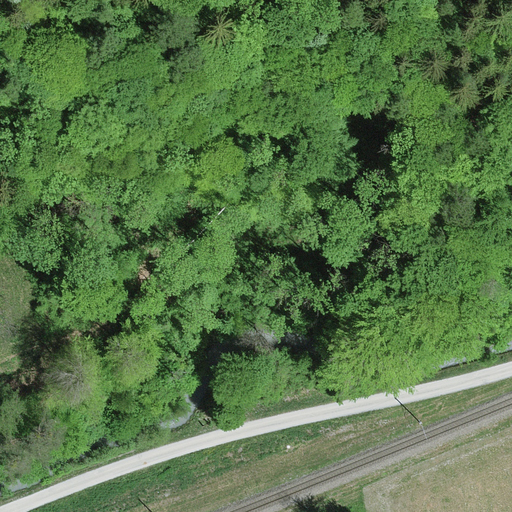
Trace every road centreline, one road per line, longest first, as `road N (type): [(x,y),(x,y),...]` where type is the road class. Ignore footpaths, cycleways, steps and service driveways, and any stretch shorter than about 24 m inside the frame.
road 1 (track): [(511,363),(104,466),(0,511)]
road 2 (track): [(0,50),(194,0)]
